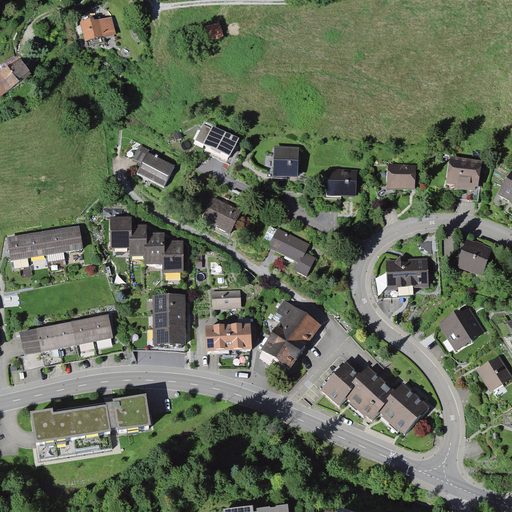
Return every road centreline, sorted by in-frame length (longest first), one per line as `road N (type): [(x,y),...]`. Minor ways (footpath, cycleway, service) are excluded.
road 1 (residential): [(438,473),(452,436),(449,406),(433,375),(361,304),(359,269),(377,242),(419,223),(475,224),(511,246)]
road 2 (tertiary): [(282,412),(204,386),(150,380),(0,404)]
road 3 (track): [(125,0),(167,35),(213,32),(306,0)]
road 4 (tertiary): [(438,473),(282,412)]
